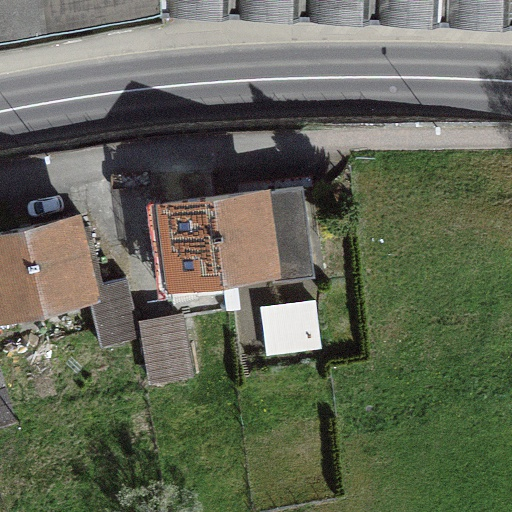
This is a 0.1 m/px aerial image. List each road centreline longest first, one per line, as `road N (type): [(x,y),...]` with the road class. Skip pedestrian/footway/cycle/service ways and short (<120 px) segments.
road 1 (residential): [(0,194),(511,115)]
road 2 (primary): [(0,112),(132,86),(307,77),(511,82)]
